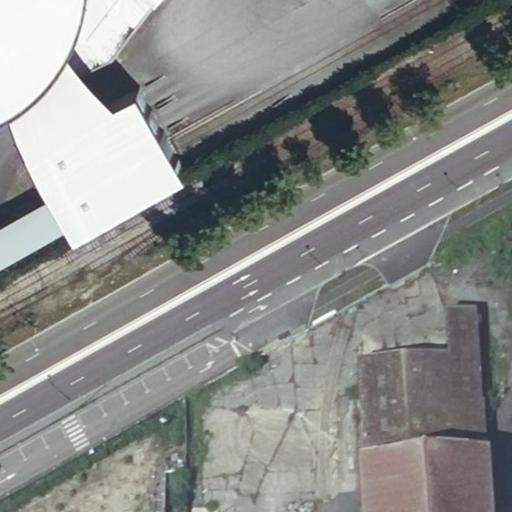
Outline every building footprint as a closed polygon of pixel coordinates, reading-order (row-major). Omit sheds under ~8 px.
[(0,0),(0,105),(6,103),(8,102),(17,98),(25,92),(33,87),(41,80),(48,74),(55,66),(61,58),(64,54),(69,46),(72,41),(76,33),(78,28),(80,23),(83,14),(86,4),(86,0),(0,0)] [(72,41),(69,46),(79,54),(118,0),(86,0),(86,4),(83,14),(80,23),(78,28),(76,33),(72,41)] [(8,102),(6,103),(30,146),(118,99),(64,54),(61,58),(55,66),(48,74),(41,80),(33,87),(25,92),(17,98),(8,102)] [(118,99),(30,146),(74,225),(183,164),(141,87),(118,99)] [(357,365),(365,511),(487,511),(474,312),(446,314),(447,358),(357,365)]
